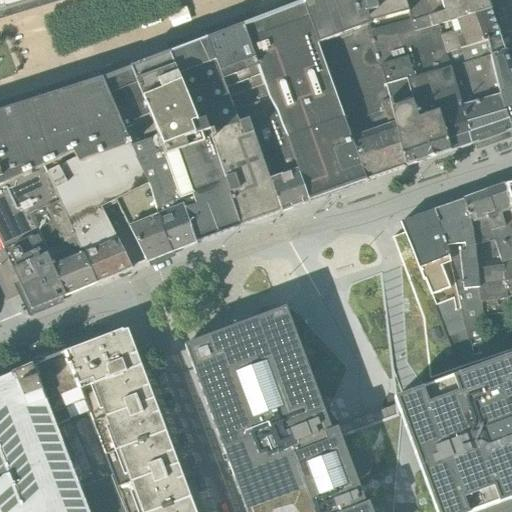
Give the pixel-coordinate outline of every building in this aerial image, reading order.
[(0,0),(0,10),(32,0),(0,0)] [(365,8),(362,0),(307,0),(303,2),(366,182),(405,168),(405,167),(402,155),(388,101),(390,100),(378,53),(365,8)] [(362,0),(365,8),(378,53),(390,100),(388,101),(402,155),(405,167),(449,151),(443,128),(414,33),(412,26),(402,0),(362,0)] [(402,0),(412,26),(414,33),(438,26),(491,11),(487,0),(402,0)] [(268,99),(275,110),(280,126),(287,123),(291,134),(285,136),(303,184),(301,185),(306,203),(366,182),(303,2),(243,25),(268,99)] [(491,11),(438,26),(447,57),(450,68),(468,62),(492,56),(486,36),(494,34),(499,33),(491,11)] [(207,38),(234,110),(268,99),(243,25),(207,38)] [(443,128),(449,151),(471,143),(465,121),(458,97),(450,68),(447,57),(438,26),(414,33),(443,128)] [(486,36),(492,56),(511,129),(511,69),(499,33),(494,34),(486,36)] [(208,132),(238,228),(281,212),(276,197),(248,119),(239,122),(234,110),(207,38),(169,53),(197,123),(204,121),(208,132)] [(156,151),(164,149),(208,132),(204,121),(197,123),(169,53),(130,68),(161,136),(152,139),(156,151)] [(465,121),(471,143),(471,145),(511,130),(511,129),(492,56),(468,62),(450,68),(458,97),(465,121)] [(131,146),(152,139),(161,136),(130,68),(102,78),(125,130),(131,146)] [(80,164),(95,158),(131,146),(125,130),(102,78),(0,111),(0,188),(44,167),(47,173),(76,158),(80,164)] [(276,197),(281,212),(306,203),(301,185),(303,184),(285,136),(291,134),(287,123),(280,126),(275,110),(268,99),(234,110),(239,122),(248,119),(276,197)] [(238,228),(208,132),(164,149),(192,232),(196,243),(238,228)] [(158,215),(167,236),(171,247),(173,252),(196,243),(192,232),(164,149),(156,151),(152,139),(131,146),(137,158),(150,185),(158,215)] [(131,146),(95,158),(101,171),(108,187),(115,201),(116,202),(147,263),(173,252),(171,247),(167,236),(158,215),(150,185),(137,158),(131,146)] [(95,158),(80,164),(79,165),(76,158),(47,173),(59,200),(95,284),(132,269),(102,208),(116,202),(115,201),(108,187),(101,171),(95,158)] [(44,167),(0,188),(0,242),(2,247),(3,249),(37,234),(28,214),(59,200),(47,173),(44,167)] [(511,184),(503,186),(511,218),(511,184)] [(495,215),(488,218),(497,245),(502,265),(503,276),(507,297),(509,296),(509,299),(511,297),(511,218),(503,186),(486,192),(495,215)] [(475,234),(484,316),(511,310),(509,299),(509,296),(507,297),(503,276),(502,265),(497,245),(488,218),(495,215),(486,192),(462,201),(475,234)] [(39,238),(65,296),(95,284),(59,200),(28,214),(37,234),(39,238)] [(475,234),(462,201),(433,211),(442,233),(450,270),(462,319),(484,316),(481,287),(475,234)] [(433,211),(400,223),(404,231),(423,279),(447,338),(464,332),(462,319),(450,270),(442,233),(433,211)] [(3,249),(7,259),(6,259),(10,267),(11,267),(32,310),(65,296),(39,238),(37,234),(3,249)] [(285,307),(184,345),(246,511),(371,511),(368,501),(358,505),(350,482),(362,478),(366,475),(367,473),(369,470),(371,466),(371,463),(369,457),(368,455),(365,452),(361,449),(357,448),(353,448),(350,449),(339,453),(334,439),(333,436),(329,427),(329,425),(324,414),(324,412),(285,307)] [(65,353),(104,460),(108,471),(115,488),(121,503),(122,502),(126,511),(194,511),(156,407),(139,362),(127,328),(110,335),(65,353)] [(429,361),(380,378),(407,459),(425,511),(475,511),(511,497),(511,335),(454,353),(429,361)] [(34,365),(34,366),(66,446),(81,487),(85,497),(90,511),(126,511),(122,502),(121,503),(115,488),(108,471),(104,460),(65,353),(34,365)] [(0,475),(13,511),(90,511),(85,497),(81,487),(66,446),(34,366),(33,367),(32,366),(12,375),(13,377),(1,382),(0,380),(0,475)] [(0,511),(13,511),(0,475),(0,511)]
